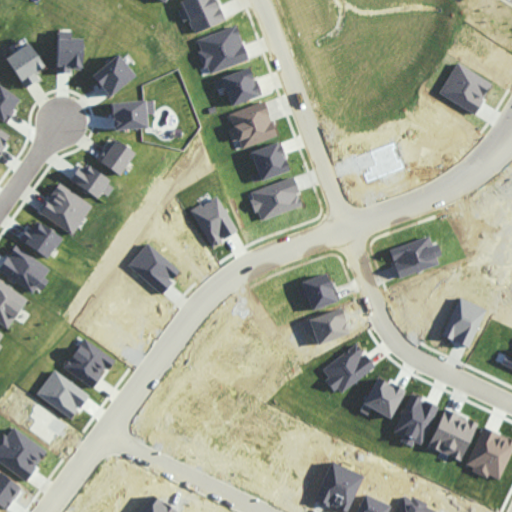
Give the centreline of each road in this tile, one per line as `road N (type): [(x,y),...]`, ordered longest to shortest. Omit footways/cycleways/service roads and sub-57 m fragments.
road 1 (residential): [(52,511),(173,339),(226,279),(258,259),(458,184),(511,127)]
road 2 (residential): [(260,0),(381,322),(411,355),(511,402)]
road 3 (residential): [(254,511),(104,439)]
